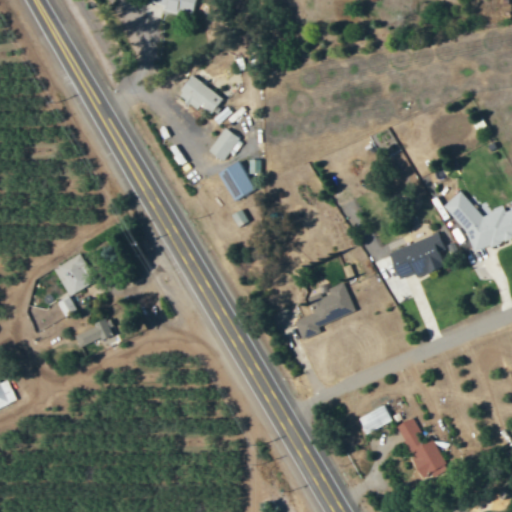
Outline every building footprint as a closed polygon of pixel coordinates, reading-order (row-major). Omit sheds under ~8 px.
[(160,0),(159,4),(175,8),(176,4),(189,8),(191,0),(160,0)] [(222,98),(192,75),(176,95),(196,110),(200,105),(210,113),(222,98)] [(208,152),(223,161),(238,137),(223,128),(208,152)] [(217,171),(230,201),(252,191),(239,162),(217,171)] [(442,206),(465,232),(472,252),(509,239),(511,236),(511,208),(505,211),(502,208),(481,216),(459,191),(442,206)] [(444,249),(438,233),(387,252),(397,278),(414,272),(416,277),(444,266),(438,251),(444,249)] [(52,269),(68,297),(95,281),(78,253),(52,269)] [(293,321),(300,340),(319,332),(317,326),(354,311),(342,283),(327,289),(329,294),(320,298),(319,293),(306,298),(312,314),(293,321)] [(78,349),(114,333),(107,319),(72,335),(78,349)] [(0,401),(13,395),(3,373),(0,374),(0,401)] [(390,420),(383,404),(356,417),(364,433),(390,420)] [(431,435),(422,439),(412,416),(396,424),(419,478),(445,467),(431,435)]
